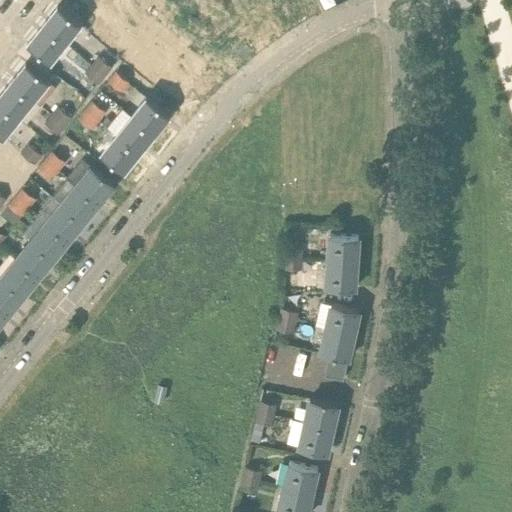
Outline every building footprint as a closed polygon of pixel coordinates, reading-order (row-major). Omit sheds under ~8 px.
[(112,0),(63,0),(59,5),(73,17),(78,10),(85,2),(101,15),(112,0)] [(112,0),(101,15),(117,28),(104,44),(118,55),(146,20),(145,20),(134,11),(123,2),(122,1),(120,0),(112,0)] [(58,7),(43,26),(65,44),(80,25),(58,7)] [(175,44),(169,39),(168,39),(157,30),(146,21),(146,20),(118,55),(131,66),(144,50),(160,63),(175,44)] [(43,26),(28,44),(50,62),(65,44),(43,26)] [(160,63),(176,76),(169,84),(163,92),(170,97),(177,103),(191,86),(205,68),(193,59),(182,49),(181,49),(175,44),(160,63)] [(98,55),(91,64),(105,76),(112,67),(98,55)] [(26,63),(11,82),(33,100),(48,81),(26,63)] [(91,64),(84,73),(91,78),(98,84),(105,76),(91,64)] [(114,72),(107,81),(122,92),(129,84),(114,72)] [(11,82),(0,95),(0,103),(18,119),(33,100),(11,82)] [(145,97),(130,115),(153,133),(168,115),(145,97)] [(91,100),(84,109),(99,120),(106,112),(91,100)] [(0,103),(0,134),(3,137),(18,119),(0,103)] [(57,106),(50,114),(65,126),(71,117),(57,106)] [(84,109),(77,118),(92,129),(99,120),(84,109)] [(50,114),(43,123),(58,134),(65,126),(50,114)] [(130,115),(115,134),(137,152),(153,133),(130,115)] [(115,134),(100,152),(122,171),(137,152),(115,134)] [(27,142),(20,151),(35,163),(42,154),(27,142)] [(51,150),(44,158),(59,170),(65,162),(51,150)] [(44,158),(38,167),(52,179),(59,170),(44,158)] [(82,158),(66,177),(74,184),(98,201),(113,183),(82,158)] [(66,177),(52,195),(60,202),(82,220),(98,201),(74,184),(66,177)] [(22,187),(15,196),(29,207),(35,199),(22,187)] [(52,195),(37,214),(45,220),(67,239),(82,220),(60,202),(52,195)] [(15,196),(8,204),(22,216),(29,207),(15,196)] [(45,220),(30,239),(52,257),(67,239),(45,220)] [(327,260),(355,262),(357,236),(328,234),(327,260)] [(30,239),(15,257),(37,276),(52,257),(30,239)] [(284,258),(302,258),(302,247),(284,247),(284,258)] [(15,257),(0,275),(0,276),(22,294),(37,276),(15,257)] [(284,269),(302,269),(302,258),(284,258),(284,269)] [(355,262),(327,260),(325,286),(354,288),(355,262)] [(0,276),(0,306),(7,313),(22,294),(0,276)] [(325,327),(353,334),(358,310),(330,303),(325,327)] [(278,319),(296,323),(298,312),(280,308),(278,319)] [(275,329),(293,333),(296,323),(278,319),(275,329)] [(319,351),(347,357),(353,334),(325,327),(319,351)] [(303,423),(331,429),(336,405),(308,399),(303,423)] [(257,411),(275,415),(277,404),(259,400),(257,411)] [(254,422),(272,426),(275,415),(257,411),(254,422)] [(331,429),(303,423),(298,447),(326,453),(331,429)] [(283,486),(311,493),(316,467),(289,461),(283,486)] [(242,477),(260,481),(262,470),(244,466),(242,477)] [(239,488),(258,492),(260,481),(242,477),(239,488)] [(306,511),(311,493),(283,486),(276,485),(270,509),(277,511),(276,511),(306,511)]
